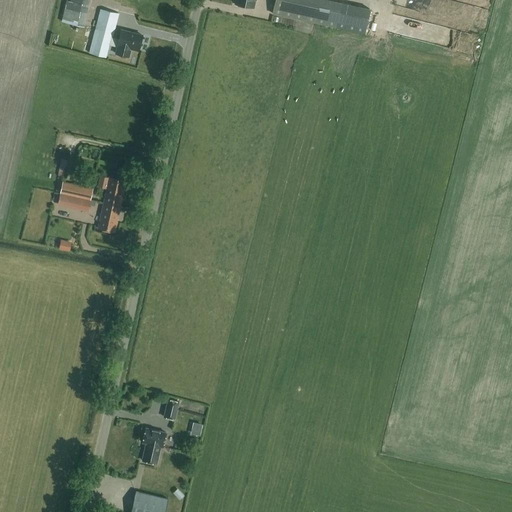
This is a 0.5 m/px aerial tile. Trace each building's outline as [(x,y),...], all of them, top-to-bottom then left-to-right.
[(343,1),(339,0),(275,0),(273,13),(339,26),(343,1)] [(65,19),(86,21),(88,7),(67,5),(65,19)] [(112,38),(118,14),(101,9),(95,30),(86,27),(84,32),(79,31),(74,48),(107,57),(110,45),(117,47),(115,54),(127,57),(130,49),(137,51),(141,35),(121,30),(119,40),(112,38)] [(126,181),(109,177),(104,203),(120,207),(126,181)] [(63,181),(60,194),(90,201),(93,188),(63,181)] [(60,194),(58,205),(88,212),(90,201),(60,194)] [(120,207),(104,203),(99,229),(116,232),(118,223),(116,223),(120,207)] [(70,240),(62,240),(61,248),(70,249),(70,240)] [(179,401),(168,399),(164,417),(175,419),(179,401)] [(163,447),(166,432),(145,428),(142,442),(146,443),(142,460),(157,464),(161,446),(163,447)] [(184,501),(188,495),(179,488),(174,494),(184,501)] [(164,511),(167,499),(150,495),(135,491),(130,511),(164,511)]
